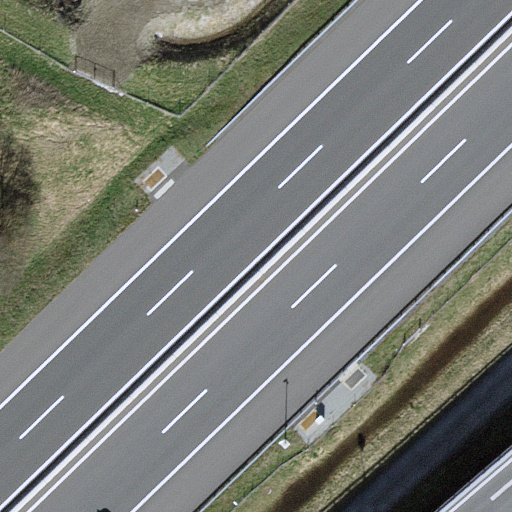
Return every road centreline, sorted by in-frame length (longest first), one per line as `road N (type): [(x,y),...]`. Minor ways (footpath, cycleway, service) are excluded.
road 1 (motorway): [(468,0),(0,453)]
road 2 (motorway): [(81,511),(511,96)]
road 3 (track): [(511,373),(364,511)]
